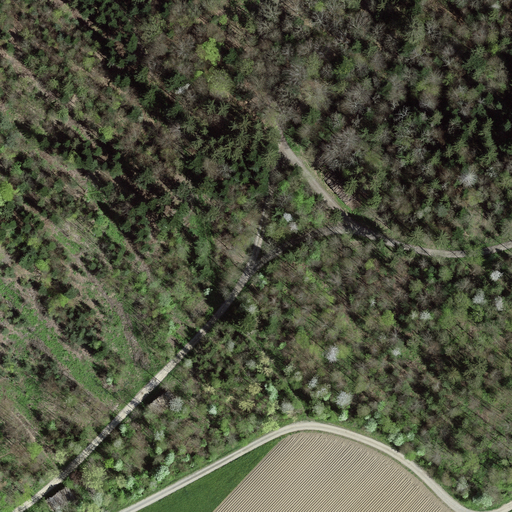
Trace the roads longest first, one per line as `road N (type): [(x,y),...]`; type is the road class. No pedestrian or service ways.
road 1 (track): [(16,511),(67,471),(225,305),(254,263),(281,145)]
road 2 (track): [(122,511),(305,426),(385,449),(463,511)]
road 3 (track): [(263,38),(281,145),(352,228),(419,249),(511,244)]
